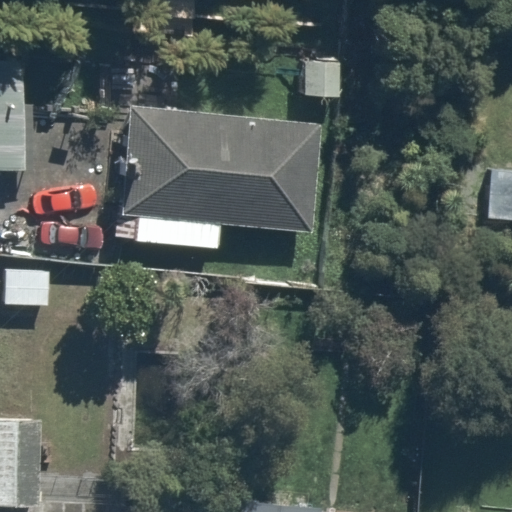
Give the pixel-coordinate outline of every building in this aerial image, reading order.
[(30,72),(0,70),(0,167),(26,169),(30,72)] [(322,129),(119,108),(104,247),(218,259),(222,223),(312,232),(322,129)] [(511,160),(486,160),(482,226),(511,227),(511,160)] [(57,264),(0,262),(0,307),(56,309),(57,264)] [(33,511),(40,411),(0,408),(0,511),(33,511)] [(330,511),(331,506),(224,500),(222,511),(330,511)]
